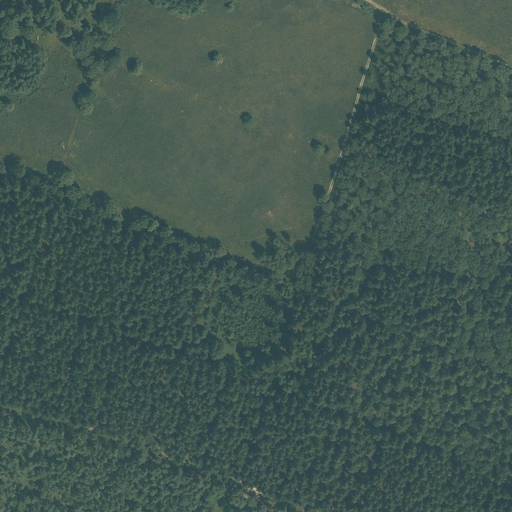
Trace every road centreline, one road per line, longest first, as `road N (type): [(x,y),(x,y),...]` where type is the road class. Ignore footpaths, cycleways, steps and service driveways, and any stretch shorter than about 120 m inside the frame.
road 1 (track): [(511,372),(308,289),(312,242),(381,10)]
road 2 (track): [(0,399),(337,511)]
road 3 (track): [(511,67),(366,0)]
